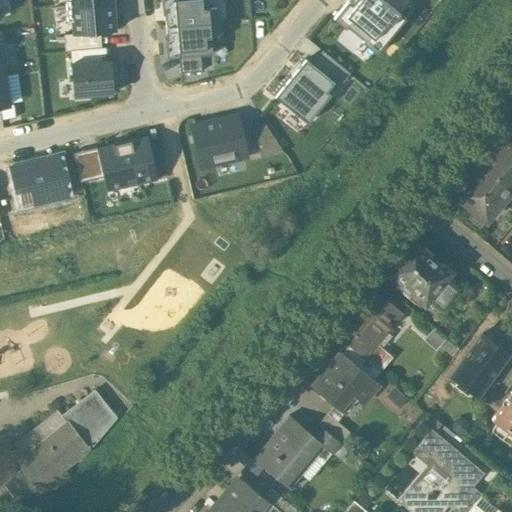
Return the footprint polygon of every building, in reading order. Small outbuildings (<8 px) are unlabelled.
[(161,0),(166,62),(179,61),(199,60),(211,59),(210,42),(217,41),(215,9),(209,9),(208,0),(161,0)] [(383,0),(347,0),(333,18),(345,28),(347,26),(363,39),(361,42),(376,54),(405,18),(383,0)] [(68,33),(116,29),(114,2),(66,5),(68,33)] [(72,97),(113,94),(110,59),(69,62),(72,97)] [(199,60),(179,61),(179,74),(200,73),(199,60)] [(333,82),(304,60),(275,96),(307,121),(329,94),(325,91),(333,82)] [(5,73),(0,73),(0,105),(9,104),(5,73)] [(236,113),(189,124),(199,166),(246,155),(236,113)] [(272,147),(282,142),(272,121),(261,126),(272,147)] [(511,138),(504,132),(479,163),(511,190),(511,188),(511,138)] [(146,135),(96,147),(106,190),(156,178),(146,135)] [(59,156),(8,167),(19,212),(69,200),(59,156)] [(511,190),(479,163),(453,194),(485,221),(494,210),(495,210),(504,200),(503,199),(511,190)] [(511,254),(511,221),(497,243),(511,254)] [(451,272),(414,240),(386,274),(423,305),(428,299),(444,280),(451,272)] [(444,280),(428,299),(438,307),(454,289),(444,280)] [(373,290),(342,326),(351,333),(370,349),(375,343),(400,313),(373,290)] [(432,327),(423,338),(434,347),(443,337),(432,327)] [(370,349),(351,333),(344,342),(347,345),(363,358),(370,349)] [(481,333),(460,361),(463,364),(461,367),(470,373),(472,370),(486,381),(508,353),(481,333)] [(387,353),(375,343),(370,349),(363,358),(365,360),(380,372),(387,363),(382,359),(387,353)] [(363,358),(347,345),(340,354),(358,369),(365,360),(363,358)] [(340,354),(339,353),(313,385),(339,407),(350,394),(361,403),(376,384),(358,369),(340,354)] [(511,390),(490,419),(511,435),(511,390)] [(56,411),(7,450),(22,468),(0,485),(0,497),(10,510),(25,498),(36,511),(40,511),(50,504),(44,496),(69,476),(63,469),(88,449),(115,418),(94,391),(62,416),(61,417),(56,411)] [(309,433),(287,414),(252,458),(284,486),(319,444),(320,442),(309,433)] [(339,442),(317,423),(309,433),(320,442),(319,444),(330,454),(339,442)] [(482,472),(434,432),(418,451),(447,476),(437,488),(424,477),(404,501),(417,511),(440,511),(449,502),(461,511),(465,511),(470,507),(481,494),(471,486),(482,472)] [(238,477),(215,504),(214,503),(206,511),(279,511),(262,497),(238,477)] [(292,511),(295,510),(270,488),(262,497),(279,511),(292,511)] [(367,511),(353,500),(343,511),(367,511)]
